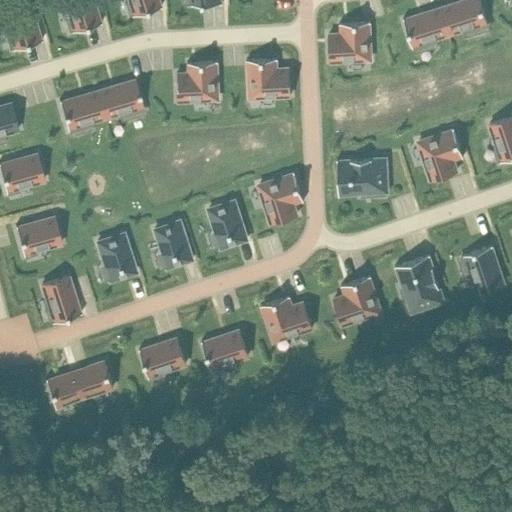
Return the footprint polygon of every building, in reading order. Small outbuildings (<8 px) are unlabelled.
[(92,0),(65,0),(70,16),(65,17),(69,30),(71,29),(72,30),(101,21),(101,20),(99,21),(92,0)] [(157,0),(129,0),(130,0),(125,1),(129,14),(131,13),(131,14),(161,5),(161,4),(159,5),(157,0)] [(463,0),(441,7),(449,32),(463,28),(474,24),(475,29),(487,25),(486,21),(487,21),(483,10),(484,9),(483,6),(482,6),(480,0),(463,0)] [(28,1),(3,9),(11,34),(6,35),(10,48),(12,47),(12,48),(42,39),(42,38),(40,39),(28,1)] [(404,16),(403,17),(413,46),(414,48),(426,45),(425,40),(436,36),(449,32),(441,7),(405,19),(404,16)] [(342,32),(329,33),(330,60),(370,58),(369,21),(371,21),(371,20),(339,22),(341,22),(342,32)] [(278,57),(247,58),(247,59),(249,59),(250,96),(290,94),(289,67),(276,68),(276,58),(278,58),(278,57)] [(189,72),(176,72),(178,100),(218,98),(216,61),(218,60),(187,61),(187,62),(189,62),(189,72)] [(134,79),(96,90),(104,115),(118,111),(129,108),(131,112),(143,109),(142,105),(143,104),(139,93),(140,93),(139,89),(138,90),(135,78),(134,79)] [(60,98),(59,99),(67,127),(68,126),(69,131),(82,127),(80,122),(91,119),(104,115),(96,90),(61,101),(60,98)] [(0,132),(4,131),(18,127),(11,102),(0,104),(0,132)] [(511,114),(490,122),(498,147),(494,148),(498,161),(500,160),(500,161),(511,156),(511,114)] [(453,129),(418,140),(431,179),(457,170),(453,157),(462,154),(463,156),(453,126),(453,127),(453,129)] [(0,167),(6,191),(7,191),(8,193),(20,190),(19,185),(44,178),(37,153),(0,162),(0,167)] [(338,157),(337,157),(339,194),(340,194),(339,192),(351,191),(351,192),(361,191),(372,190),(372,181),(386,180),(385,157),(338,160),(338,157)] [(294,172),(259,184),(271,222),(297,214),(293,201),(302,198),(303,200),(304,200),(294,170),(293,170),(294,172)] [(235,199),(209,208),(216,231),(221,245),(220,245),(220,246),(248,237),(247,237),(235,199)] [(16,224),(15,224),(24,254),(25,256),(37,253),(36,248),(61,241),(54,216),(17,226),(16,224)] [(180,219),(154,228),(162,251),(166,265),(166,266),(193,257),(192,257),(180,219)] [(123,232),(97,240),(105,263),(109,278),(109,279),(136,270),(136,269),(135,269),(123,232)] [(463,254),(461,255),(465,267),(470,266),(473,277),(478,291),(503,282),(491,245),(493,245),(493,244),(477,249),(476,248),(473,250),(463,254)] [(430,253),(395,265),(395,266),(398,265),(401,275),(401,276),(404,285),(408,296),(417,293),(422,307),(443,300),(428,254),(430,254),(430,253)] [(67,274),(42,282),(50,307),(45,309),(49,321),(52,320),(52,321),(81,311),(79,311),(67,274)] [(346,293),(334,297),(342,323),(381,311),(369,275),(371,275),(371,274),(341,284),(341,285),(343,284),(346,293)] [(290,294),(260,304),(260,305),(262,304),(274,339),(312,326),(304,301),(291,305),(288,296),(290,295),(290,294)] [(202,339),(201,340),(211,369),(212,369),(212,371),(225,367),(223,363),(249,354),(240,329),(202,342),(202,339)] [(140,347),(139,347),(149,377),(150,377),(151,379),(163,375),(161,370),(186,362),(178,337),(141,349),(140,347)] [(105,360),(75,370),(83,395),(113,386),(110,374),(111,374),(109,371),(105,360)] [(46,377),(45,377),(55,407),(56,406),(55,404),(83,395),(75,370),(47,379),(46,377)]
